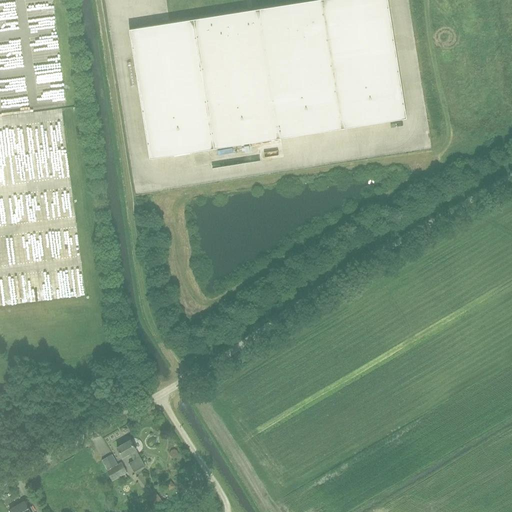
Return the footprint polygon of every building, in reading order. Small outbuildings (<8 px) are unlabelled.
[(150,158),(406,118),(387,0),(316,0),(130,29),(150,158)] [(511,0),(425,0),(446,120),(505,109),(501,87),(511,84),(511,0)] [(282,142),(270,142),(270,154),(282,154),(282,142)] [(140,457),(136,450),(136,449),(131,440),(117,448),(123,457),(130,453),(134,461),(129,464),(134,472),(146,465),(141,457),(140,457)] [(127,472),(121,463),(107,471),(112,481),(127,472)] [(155,509),(164,502),(156,493),(147,500),(155,509)] [(29,507),(25,500),(10,509),(11,511),(35,511),(34,511),(31,506),(29,507)]
